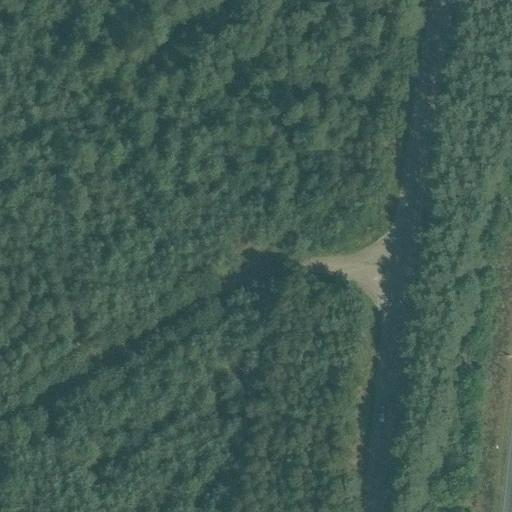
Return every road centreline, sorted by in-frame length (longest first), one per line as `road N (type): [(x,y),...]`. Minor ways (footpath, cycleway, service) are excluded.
road 1 (tertiary): [(376,511),(403,250),(443,0)]
road 2 (track): [(0,420),(262,266),(402,265)]
